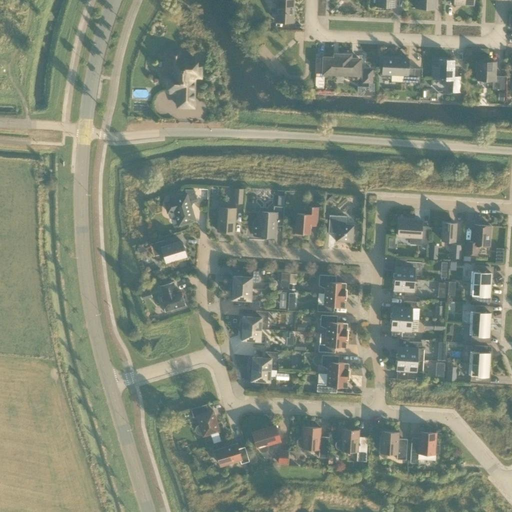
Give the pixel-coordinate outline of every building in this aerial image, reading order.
[(277,0),(276,21),(292,22),(293,0),(277,0)] [(435,0),(415,0),(415,8),(435,9),(435,0)] [(172,73),(170,73),(168,74),(166,76),(165,78),(165,81),(167,83),(170,84),(172,84),(171,88),(178,88),(178,106),(193,107),(194,77),(201,77),(201,67),(194,67),(194,58),(183,58),(181,56),(180,53),(179,51),(176,50),(173,50),(171,52),(171,55),(170,63),(177,69),(176,75),(172,74),(172,73)] [(323,73),(359,75),(360,59),(350,59),(350,55),(348,55),(347,54),(343,54),(341,55),(340,55),(340,59),(324,58),(323,73)] [(403,80),(414,80),(414,68),(408,68),(408,58),(383,57),(383,67),(381,67),(380,76),(391,77),(391,75),(403,75),(403,80)] [(448,91),(459,92),(459,77),(453,77),(454,60),(439,60),(439,67),(433,67),(433,79),(448,79),(448,91)] [(504,89),(504,76),(495,76),(496,62),(476,61),(476,71),(477,71),(476,80),(492,81),(492,89),(504,89)] [(373,68),(363,68),(363,83),(372,83),(373,68)] [(233,203),(243,203),(244,188),(234,188),(233,203)] [(194,189),(185,189),(186,194),(171,199),(171,201),(165,203),(168,212),(174,210),(179,225),(195,220),(190,205),(192,203),(191,202),(197,200),(194,189)] [(276,220),(283,221),(284,207),(274,206),(273,213),(260,212),(259,226),(254,226),(253,235),(275,236),(276,220)] [(310,221),(317,222),(318,207),(306,206),(305,214),(297,213),(296,225),(294,225),(294,234),(302,234),(303,232),(309,233),(310,221)] [(236,208),(219,207),(218,231),(234,232),(236,208)] [(346,216),(329,215),(328,228),(337,228),(336,241),(350,242),(351,243),(355,240),(353,239),(354,225),(346,224),(346,216)] [(421,221),(400,220),(398,236),(411,237),(410,243),(428,244),(429,227),(421,226),(421,221)] [(456,223),(443,222),(442,240),(455,241),(456,223)] [(481,246),(489,246),(490,226),(474,224),(473,241),(466,241),(465,253),(478,254),(478,248),(481,246)] [(165,247),(163,240),(151,244),(155,255),(163,253),(166,262),(186,256),(185,252),(186,250),(185,247),(183,245),(182,242),(165,247)] [(451,258),(460,259),(461,245),(452,244),(451,258)] [(146,245),(137,248),(139,254),(147,251),(146,245)] [(420,268),(421,262),(406,261),(406,267),(395,266),(394,278),(414,279),(415,268),(420,268)] [(489,272),(489,266),(476,265),(475,271),(473,271),(471,271),(470,283),(491,284),(492,279),(491,278),(491,272),(489,272)] [(258,282),(259,271),(246,270),(246,276),(233,275),(233,274),(230,287),(252,288),(252,281),(258,282)] [(346,294),(346,290),(345,290),(345,283),(332,282),(332,275),(320,275),(319,285),(325,287),(325,293),(323,293),(347,294),(346,294)] [(414,285),(414,279),(394,278),(394,289),(404,290),(404,296),(417,297),(417,286),(414,285)] [(176,292),(173,282),(160,286),(163,296),(161,297),(165,311),(185,305),(181,291),(176,292)] [(491,290),(491,284),(470,283),(470,294),(471,294),(471,295),(472,295),(472,301),(487,302),(487,296),(490,296),(490,289),(491,290)] [(251,295),(252,288),(230,287),(231,300),(232,299),(244,300),(244,306),(261,307),(261,300),(257,300),(257,295),(251,295)] [(145,298),(154,296),(152,288),(143,291),(145,298)] [(347,295),(347,294),(323,293),(325,293),(324,305),(318,304),(317,310),(330,311),(330,305),(344,306),(344,299),(346,299),(346,295),(347,295)] [(416,308),(416,302),(404,301),(403,307),(393,306),(392,318),(412,319),(412,308),(416,308)] [(488,312),(488,306),(475,305),(475,311),(471,311),(470,323),(490,324),(491,319),(490,319),(490,312),(488,312)] [(268,322),(268,311),(256,310),(255,317),(243,316),(243,315),(242,315),(240,327),(261,329),(261,322),(268,322)] [(347,334),(348,330),(346,330),(347,323),(333,322),(334,316),(321,315),(320,325),(326,328),(326,333),(325,333),(348,335),(348,334),(347,334)] [(419,319),(412,319),(392,318),(391,329),(402,330),(401,336),(414,337),(414,331),(418,331),(419,319)] [(426,321),(426,329),(434,330),(434,321),(426,321)] [(490,330),(490,324),(470,323),(469,334),(471,334),(471,335),(471,341),(486,342),(486,336),(489,336),(489,330),(490,330)] [(261,336),(261,329),(240,327),(241,340),(241,339),(254,340),(253,346),(266,347),(267,336),(261,336)] [(348,335),(325,333),(326,333),(325,345),(319,344),(319,351),(331,352),(332,345),(345,346),(346,339),(347,339),(347,335),(348,335)] [(421,348),(422,342),(409,341),(409,347),(398,347),(397,358),(423,360),(424,348),(421,348)] [(487,352),(488,346),(475,345),(474,351),(470,351),(469,363),(490,364),(490,359),(489,359),(490,352),(487,352)] [(277,358),(278,352),(265,351),(265,357),(252,357),(252,356),(249,368),(270,369),(271,358),(277,358)] [(349,374),(349,370),(348,370),(348,363),(335,362),(335,356),(322,355),(322,365),(328,368),(327,373),(326,373),(349,375),(349,374)] [(422,371),(423,360),(397,358),(397,370),(407,370),(407,377),(419,377),(420,371),(422,371)] [(489,370),(490,364),(469,363),(468,374),(470,374),(470,375),(471,375),(470,381),(485,382),(486,376),(488,376),(489,370)] [(456,381),(457,367),(447,366),(446,380),(456,381)] [(270,376),(270,369),(249,368),(250,381),(251,381),(251,380),(263,381),(263,387),(276,388),(276,377),(270,376)] [(349,375),(326,373),(326,374),(327,374),(326,385),(318,384),(317,391),(333,392),(333,385),(347,386),(347,379),(348,380),(349,375)] [(208,412),(206,405),(192,409),(194,416),(197,415),(200,425),(199,425),(197,427),(196,429),(197,432),(199,434),(201,434),(203,433),(203,436),(219,431),(213,410),(208,412)] [(268,447),(267,445),(280,441),(276,425),(252,432),(257,448),(259,447),(260,450),(262,451),(265,451),(267,450),(268,447)] [(304,426),(303,438),(301,438),(298,439),(297,442),(298,444),(300,446),(303,447),(303,448),(319,449),(319,457),(327,457),(328,445),(319,445),(321,427),(304,426)] [(342,429),(342,440),(339,440),(337,442),(336,444),(337,447),(339,449),(341,449),(341,451),(358,452),(357,460),(366,461),(367,444),(358,443),(359,430),(342,429)] [(396,459),(406,460),(407,443),(398,442),(399,432),(382,431),(381,453),(397,454),(396,459)] [(436,433),(420,432),(419,444),(412,444),(411,462),(418,462),(418,453),(435,454),(435,453),(439,453),(439,445),(435,445),(436,433)] [(237,449),(236,444),(216,450),(217,454),(216,454),(219,462),(220,461),(221,466),(240,460),(241,463),(249,461),(245,446),(237,449)] [(279,463),(287,463),(288,450),(280,450),(279,463)] [(247,475),(245,469),(238,471),(239,477),(247,475)]
